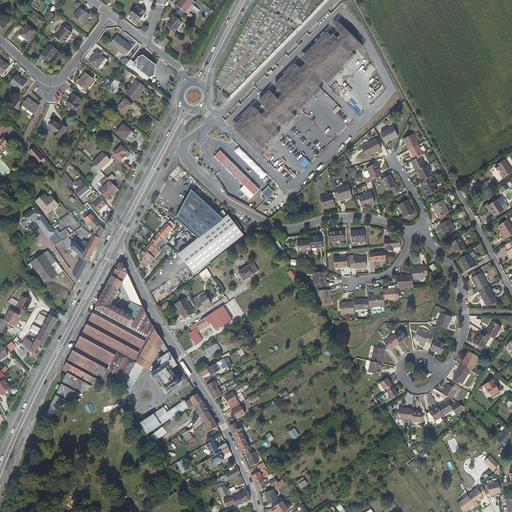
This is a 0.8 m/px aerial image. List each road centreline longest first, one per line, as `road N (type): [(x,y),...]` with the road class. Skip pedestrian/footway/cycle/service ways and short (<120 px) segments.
road 1 (residential): [(418,231),(359,217),(278,229),(232,209),(182,149),(216,117)]
road 2 (residential): [(256,511),(224,427),(116,249)]
road 3 (primary): [(0,484),(116,249)]
road 4 (primary): [(108,245),(0,459)]
road 5 (residential): [(333,0),(216,117)]
road 6 (residential): [(438,372),(460,345),(465,312),(446,255),(418,231)]
road 7 (primary): [(178,101),(108,245)]
road 8 (primary): [(116,249),(192,111)]
road 9 (residential): [(109,15),(51,83),(0,41)]
